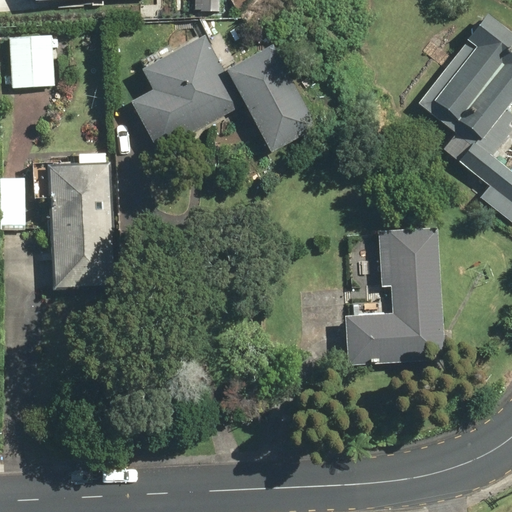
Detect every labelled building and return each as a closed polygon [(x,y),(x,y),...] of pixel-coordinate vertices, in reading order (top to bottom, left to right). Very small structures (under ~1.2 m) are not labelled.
[(221,0),(193,0),(193,11),(221,12),(221,0)] [(511,114),(511,35),(484,14),(418,102),(474,144),(467,153),(511,187),(511,172),(484,152),(511,114)] [(156,90),(131,103),(156,150),(243,105),(268,153),(318,127),(274,45),(224,71),(205,35),(144,67),(156,90)] [(54,38),(11,38),(11,87),(54,87),(54,38)] [(114,287),(111,153),(78,154),(79,163),(51,164),(54,288),(114,287)] [(26,231),(26,179),(0,179),(0,231),(26,231)] [(444,361),(438,229),(377,232),(380,289),(391,288),(393,315),(347,317),(349,365),(444,361)]
